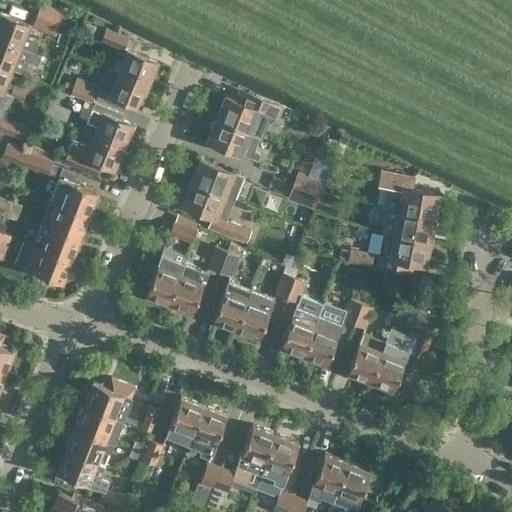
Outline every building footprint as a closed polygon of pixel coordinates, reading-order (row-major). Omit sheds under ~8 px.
[(41,1),(36,13),(59,22),(64,10),(41,1)] [(0,13),(0,37),(20,45),(34,51),(35,51),(38,39),(24,34),(29,22),(1,11),(0,13)] [(32,24),(55,32),(59,22),(36,13),(32,24)] [(128,36),(106,28),(102,39),(124,47),(128,36)] [(34,51),(20,45),(0,37),(0,63),(11,68),(23,72),(27,59),(37,63),(41,53),(35,51),(34,51)] [(120,70),(150,83),(159,60),(129,48),(120,70)] [(11,68),(0,63),(0,89),(12,94),(11,96),(13,96),(22,100),(26,89),(6,81),(11,68)] [(150,83),(120,70),(109,66),(100,88),(141,105),(150,83)] [(71,86),(93,96),(99,82),(77,72),(71,86)] [(12,94),(0,89),(0,130),(22,140),(28,126),(4,117),(13,96),(11,96),(12,94)] [(241,89),(237,100),(226,95),(217,119),(261,136),(266,123),(268,123),(275,120),(277,117),(279,118),(283,108),(280,106),(280,104),(241,89)] [(124,112),(95,100),(84,128),(85,129),(85,128),(96,133),(123,145),(132,122),(121,118),(124,112)] [(259,151),(255,150),(261,136),(217,119),(208,140),(259,161),(261,156),(259,151)] [(64,159),(95,171),(97,172),(101,161),(114,167),(123,145),(96,133),(85,128),(85,129),(80,139),(73,136),(64,159)] [(24,166),(30,152),(6,143),(1,157),(24,166)] [(30,152),(24,166),(47,175),(53,160),(30,152)] [(317,154),(311,171),(321,175),(327,158),(317,154)] [(192,181),(236,199),(245,176),(201,159),(192,181)] [(98,189),(95,188),(73,180),(76,172),(63,167),(51,197),(89,212),(98,189)] [(395,209),(436,217),(440,193),(413,187),(415,176),(391,171),(384,206),(389,207),(395,209)] [(294,185),(319,195),(321,191),(324,182),(299,172),(294,185)] [(236,199),(192,181),(183,203),(220,218),(215,230),(241,240),(241,239),(247,241),(250,233),(245,231),(245,229),(227,222),(236,199)] [(319,195),(294,185),(292,184),(285,200),(313,211),(315,207),(319,195)] [(321,191),(319,195),(315,207),(325,211),(331,195),(321,191)] [(0,204),(8,208),(11,200),(0,195),(0,204)] [(89,212),(51,197),(42,220),(80,234),(89,212)] [(11,200),(8,208),(19,212),(22,204),(11,200)] [(395,209),(389,207),(385,231),(391,233),(431,240),(436,217),(395,209)] [(19,212),(8,208),(5,215),(16,220),(19,212)] [(193,242),(200,224),(179,214),(176,222),(175,221),(170,233),(193,242)] [(34,242),(33,242),(72,257),(80,234),(42,220),(34,242)] [(0,255),(2,257),(11,234),(0,229),(0,255)] [(412,274),(415,262),(426,264),(431,240),(391,233),(385,231),(378,267),(412,274)] [(15,262),(24,265),(63,280),(72,257),(33,242),(34,242),(24,238),(15,262)] [(220,270),(227,251),(216,247),(208,266),(220,270)] [(349,261),(372,265),(374,253),(351,248),(349,261)] [(227,251),(220,270),(231,274),(238,256),(227,251)] [(169,303),(185,262),(162,253),(146,294),(169,303)] [(185,262),(169,303),(192,312),(208,271),(185,262)] [(285,296),(293,277),(283,273),(275,292),(285,296)] [(293,277),(285,296),(296,300),(303,281),(293,277)] [(235,328),(251,288),(228,279),(212,319),(235,328)] [(251,288),(235,328),(258,337),(273,296),(251,288)] [(348,298),(340,318),(353,323),(361,303),(348,298)] [(361,303),(353,323),(366,328),(374,307),(361,303)] [(302,355),(318,314),(295,305),(279,346),(302,355)] [(318,314),(302,355),(325,363),(341,323),(318,314)] [(390,327),(385,340),(369,380),(392,389),(407,350),(411,352),(411,353),(422,357),(431,336),(419,331),(418,333),(411,330),(409,334),(390,327)] [(0,368),(6,371),(14,348),(0,342),(4,333),(0,331),(0,368)] [(346,372),(369,380),(385,340),(362,331),(346,372)] [(84,403),(95,407),(122,418),(131,394),(93,380),(84,403)] [(189,442),(203,404),(181,395),(166,433),(189,442)] [(140,425),(152,430),(161,407),(149,402),(140,425)] [(75,425),(94,433),(95,433),(113,440),(122,418),(95,407),(84,403),(83,405),(81,404),(77,414),(79,415),(75,425)] [(203,404),(189,442),(201,447),(200,451),(210,455),(227,413),(203,404)] [(267,454),(276,432),(253,423),(238,461),(245,464),(242,472),(257,479),(261,470),(267,454)] [(66,448),(94,459),(95,459),(104,463),(113,440),(95,433),(94,433),(75,425),(71,435),(69,434),(65,444),(67,445),(66,448)] [(267,454),(261,470),(273,475),(272,479),(282,483),(299,441),(276,432),(267,454)] [(143,452),(140,459),(144,460),(139,472),(149,476),(153,464),(156,465),(163,444),(148,439),(146,444),(143,452)] [(135,440),(132,448),(143,452),(146,444),(135,440)] [(94,459),(66,448),(57,470),(95,485),(96,484),(103,487),(99,497),(122,507),(127,494),(106,486),(109,478),(100,475),(104,463),(95,459),(94,459)] [(132,448),(129,456),(140,460),(143,452),(132,448)] [(341,478),(348,460),(325,451),(308,493),(318,497),(320,493),(333,498),(341,478)] [(341,478),(333,498),(345,503),(344,507),(354,511),(371,469),(348,460),(341,478)] [(199,479),(214,485),(221,466),(206,461),(199,479)] [(214,485),(207,503),(220,508),(234,471),(221,466),(214,485)] [(410,480),(397,498),(407,505),(420,487),(410,480)] [(280,511),(286,511),(293,494),(280,488),(273,509),(280,511)] [(49,511),(90,511),(104,511),(105,509),(102,503),(73,492),(72,495),(58,490),(49,511)] [(293,494),(286,511),(302,511),(308,499),(293,494)] [(423,511),(461,511),(436,495),(423,511)]
